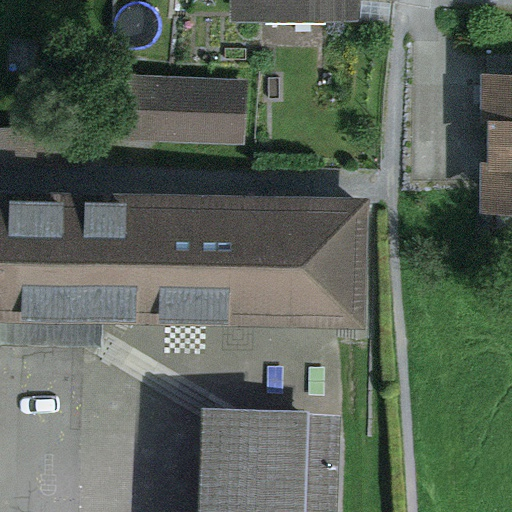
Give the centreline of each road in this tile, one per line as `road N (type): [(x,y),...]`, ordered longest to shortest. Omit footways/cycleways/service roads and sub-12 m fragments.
road 1 (track): [(0,149),(403,146)]
road 2 (residential): [(423,0),(403,146)]
